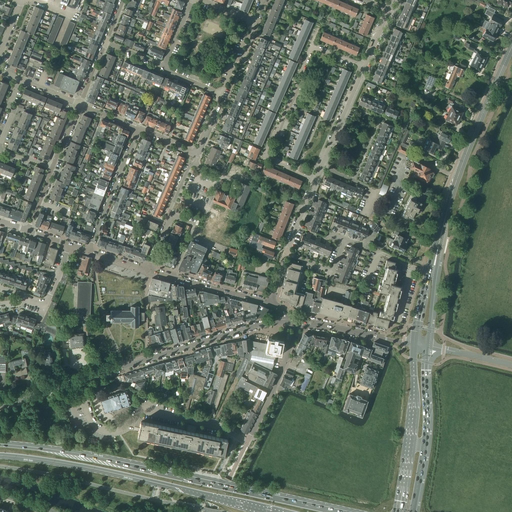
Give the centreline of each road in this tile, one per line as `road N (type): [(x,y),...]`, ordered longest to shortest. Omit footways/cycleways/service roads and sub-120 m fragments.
road 1 (primary): [(336,511),(95,456),(0,444)]
road 2 (primary): [(0,456),(91,468),(272,511)]
road 3 (residential): [(314,180),(266,159),(266,150),(311,49),(363,67)]
road 4 (residential): [(247,441),(218,425),(141,406),(123,431),(100,431),(77,380)]
road 5 (residential): [(77,380),(284,321)]
road 6 (secondary): [(439,241),(504,63)]
road 7 (secondary): [(414,343),(398,511)]
road 8 (secondary): [(412,511),(427,421),(427,346)]
road 9 (residential): [(88,251),(139,128)]
road 10 (residential): [(247,441),(298,322)]
road 11 (residential): [(314,180),(363,67)]
